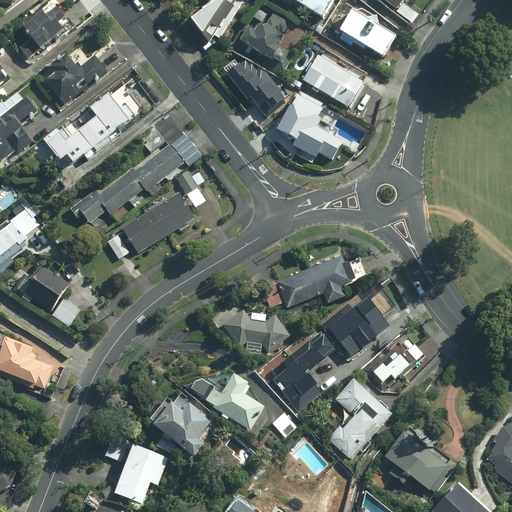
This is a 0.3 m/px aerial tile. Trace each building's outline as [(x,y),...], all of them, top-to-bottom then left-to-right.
[(245,2),(241,0),(224,0),(192,24),(203,44),(220,42),(245,2)] [(336,4),(328,0),(281,0),(324,25),(336,4)] [(379,0),(398,13),(407,0),(379,0)] [(72,26),(67,20),(73,15),(65,5),(53,15),(48,9),(27,25),(36,36),(21,48),(30,60),(72,26)] [(287,25),(270,16),(256,38),(243,30),(232,47),(279,77),(291,59),(278,51),(288,35),(287,25)] [(397,45),(353,19),(341,39),(385,65),(397,45)] [(0,86),(12,76),(7,70),(10,67),(2,58),(5,56),(0,49),(0,86)] [(50,79),(70,104),(113,71),(100,55),(84,67),(73,52),(56,66),(60,71),(50,79)] [(364,87),(318,59),(303,84),(348,112),(364,87)] [(271,81),(250,109),(302,149),(318,127),(297,110),(301,105),(271,81)] [(65,130),(52,140),(66,158),(73,152),(81,161),(145,108),(125,84),(97,106),(104,114),(73,140),(65,130)] [(34,95),(6,117),(3,114),(0,115),(0,157),(2,161),(19,148),(22,152),(38,140),(26,125),(45,110),(34,95)] [(186,162),(172,145),(139,170),(137,167),(102,194),(97,188),(74,206),(87,223),(109,206),(115,213),(148,187),(150,190),(186,162)] [(191,171),(179,179),(198,208),(209,201),(200,186),(207,181),(202,172),(195,177),(191,171)] [(197,217),(182,192),(124,227),(140,253),(197,217)] [(29,209),(9,223),(13,228),(0,237),(0,266),(36,241),(30,234),(41,226),(29,209)] [(120,234),(110,241),(123,260),(133,254),(120,234)] [(290,305),(328,290),(332,301),(349,294),(345,283),(356,279),(346,253),(280,280),(290,305)] [(74,283),(45,266),(27,295),(56,312),(74,283)] [(349,302),(323,323),(352,358),(391,327),(368,298),(355,309),(349,302)] [(249,308),(228,322),(240,347),(249,340),(264,342),(270,352),(294,334),(281,312),(269,319),(255,318),(249,308)] [(274,377),(300,411),(324,391),(308,371),(337,348),(323,329),(271,370),(276,376),(274,377)] [(9,337),(0,360),(0,369),(50,389),(58,366),(33,356),(36,347),(9,337)] [(398,371),(401,375),(428,352),(415,337),(378,368),(388,380),(398,371)] [(268,404),(248,391),(255,381),(239,370),(225,391),(218,386),(209,399),(252,427),(268,404)] [(397,410),(359,375),(339,396),(358,414),(335,439),(353,456),(397,410)] [(208,442),(201,436),(215,419),(184,392),(177,399),(172,395),(153,417),(197,455),(208,442)] [(287,412),(272,424),(284,438),(299,427),(287,412)] [(511,423),(507,424),(496,438),(501,443),(489,458),(511,476),(511,423)] [(454,463),(409,428),(390,451),(436,486),(454,463)] [(146,501),(154,482),(159,484),(170,457),(137,444),(119,490),(146,501)] [(0,494),(20,484),(8,461),(0,465),(0,494)] [(498,511),(463,480),(434,510),(436,511),(498,511)] [(229,511),(255,511),(238,500),(229,511)]
